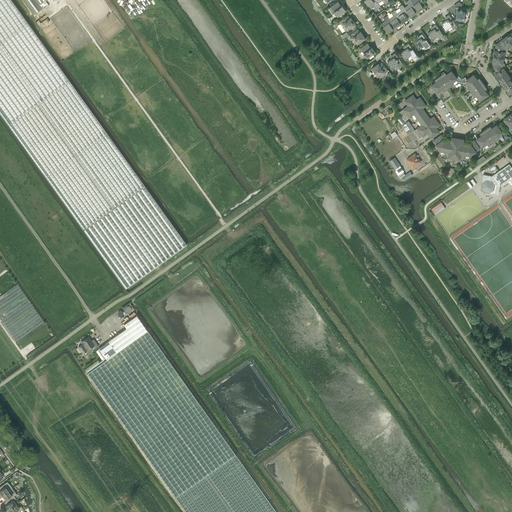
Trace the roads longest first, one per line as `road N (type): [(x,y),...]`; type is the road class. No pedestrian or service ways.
road 1 (track): [(225,226),(86,30)]
road 2 (residential): [(438,8),(382,48),(349,1)]
